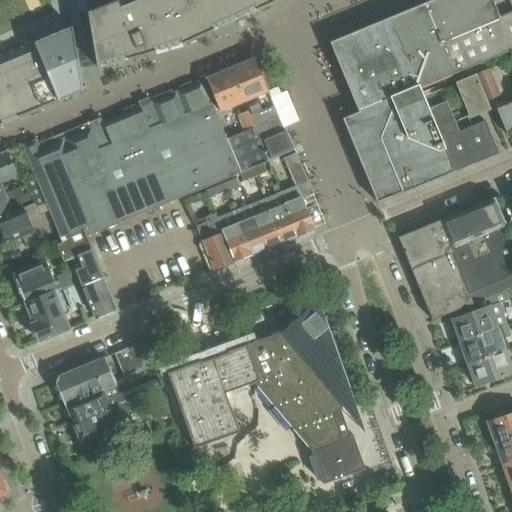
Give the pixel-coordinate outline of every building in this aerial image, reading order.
[(0,0),(0,125),(82,91),(79,69),(93,67),(97,66),(97,68),(142,56),(183,45),(259,9),(279,0),(0,0)] [(432,0),(424,4),(440,43),(498,19),(498,18),(500,17),(492,0),(432,0)] [(511,0),(509,0),(511,7),(511,12),(500,17),(498,18),(498,19),(440,43),(453,74),(511,48),(511,0)] [(377,204),(434,180),(456,171),(426,98),(424,99),(419,88),(453,74),(440,43),(424,4),(330,43),(358,111),(342,117),(377,204)] [(255,59),(231,69),(245,102),(249,111),(256,128),(270,160),(295,150),(272,97),(280,94),(278,87),(268,91),(267,88),(255,59)] [(245,102),(231,69),(206,79),(220,113),(245,102)] [(489,70),(475,75),(486,102),(500,96),(489,70)] [(475,75),(457,83),(471,119),(490,111),(486,102),(475,75)] [(226,136),(202,81),(198,83),(179,91),(203,146),(226,136)] [(203,146),(179,91),(166,96),(152,102),(169,145),(173,144),(181,154),(203,146)] [(442,91),(426,98),(456,171),(499,154),(486,123),(472,128),(470,123),(469,123),(467,117),(462,119),(459,112),(452,114),(442,91)] [(511,135),(511,97),(496,104),(509,137),(511,135)] [(143,169),(156,164),(174,157),(169,145),(152,102),(137,108),(124,114),(132,135),(129,136),(143,169)] [(237,116),(244,132),(256,128),(249,111),(237,116)] [(129,136),(132,135),(124,114),(109,120),(92,127),(108,163),(115,181),(143,169),(129,136)] [(82,181),(105,172),(103,165),(108,163),(92,127),(79,132),(64,138),(82,181)] [(256,128),(228,139),(240,172),(251,167),(263,162),(270,160),(256,128)] [(156,164),(172,201),(240,172),(228,139),(227,139),(226,136),(203,146),(181,154),(173,144),(169,145),(174,157),(156,164)] [(57,245),(59,250),(86,239),(103,232),(82,181),(64,138),(54,143),(41,148),(37,140),(22,146),(35,177),(50,212),(62,243),(57,245)] [(0,155),(0,196),(5,195),(4,193),(0,184),(17,177),(13,168),(23,164),(17,149),(0,155)] [(295,186),(296,189),(309,184),(296,154),(284,159),(295,186)] [(263,162),(251,167),(255,177),(267,173),(263,162)] [(108,163),(103,165),(105,172),(82,181),(103,232),(131,219),(115,181),(108,163)] [(115,181),(131,219),(172,201),(156,164),(143,169),(115,181)] [(240,172),(244,182),(255,177),(251,167),(240,172)] [(40,216),(50,212),(35,177),(24,181),(27,187),(20,190),(19,187),(4,193),(5,195),(0,196),(0,218),(13,212),(33,204),(36,211),(37,214),(39,213),(40,216)] [(238,186),(235,179),(218,186),(221,194),(238,186)] [(280,193),(298,236),(314,229),(301,198),(313,193),(309,184),(296,189),(295,186),(280,193)] [(205,191),(206,192),(201,194),(206,205),(211,203),(209,199),(221,194),(218,186),(205,191)] [(298,236),(280,193),(263,199),(281,243),(298,236)] [(195,197),(199,208),(206,205),(201,194),(195,197)] [(511,239),(495,198),(398,238),(432,320),(449,313),(511,287),(511,239)] [(281,243),(263,199),(246,206),(264,250),(281,243)] [(13,212),(0,218),(0,245),(22,236),(25,245),(36,240),(32,232),(33,232),(26,215),(36,211),(33,204),(13,212)] [(264,250),(246,206),(229,213),(247,257),(264,250)] [(217,218),(215,216),(211,217),(230,263),(247,257),(229,213),(217,218)] [(196,228),(214,270),(230,263),(211,217),(206,219),(208,223),(196,228)] [(89,246),(86,239),(59,250),(64,263),(78,257),(83,267),(75,271),(96,319),(116,310),(89,246)] [(25,305),(26,304),(58,291),(45,261),(12,275),(25,305)] [(72,285),(63,288),(68,300),(77,297),(72,285)] [(63,313),(66,312),(58,291),(26,304),(34,324),(33,324),(40,342),(69,329),(63,313)] [(312,451),(343,440),(334,414),(343,407),(352,399),(318,301),(281,333),(236,349),(256,373),(260,371),(262,379),(254,382),(312,451)] [(491,306),(452,320),(460,343),(499,330),(499,328),(494,317),(501,315),(497,304),(491,306)] [(499,330),(460,343),(468,365),(507,351),(502,339),(511,336),(507,325),(499,328),(499,330)] [(139,344),(115,354),(124,377),(149,367),(142,349),(139,344)] [(476,387),(511,374),(511,366),(507,351),(468,365),(476,387)] [(56,382),(62,397),(66,406),(103,390),(115,384),(104,358),(58,377),(56,382)] [(144,384),(147,392),(157,387),(163,385),(160,378),(144,384)] [(115,384),(103,390),(66,406),(73,424),(127,401),(123,393),(119,395),(115,384)] [(168,417),(158,393),(160,393),(157,387),(147,392),(149,397),(160,421),(168,417)] [(141,395),(127,401),(73,424),(81,442),(120,425),(117,417),(145,406),(141,395)] [(492,441),(495,442),(496,444),(511,438),(511,413),(488,422),(491,429),(490,432),(492,441)] [(511,438),(496,444),(497,445),(495,448),(498,455),(501,456),(504,465),(511,461),(511,438)]
